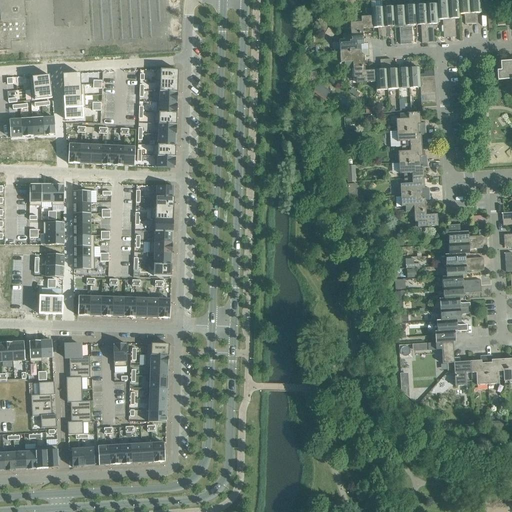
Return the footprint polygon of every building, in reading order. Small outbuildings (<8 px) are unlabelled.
[(0,0),(0,51),(8,51),(8,41),(11,40),(26,39),(23,0),(0,0)] [(440,0),(436,0),(436,5),(436,4),(437,20),(443,20),(443,22),(442,22),(443,38),(449,38),(446,0),(440,0)] [(446,0),(449,38),(455,37),(454,21),(453,21),(453,19),(459,19),(459,15),(458,15),(457,0),(446,0)] [(457,0),(458,15),(459,15),(464,14),(464,25),(470,24),(468,0),(457,0)] [(479,0),(468,0),(470,24),(475,24),(475,14),(481,13),(479,0)] [(436,5),(425,5),(427,43),(433,43),(432,27),(431,25),(438,24),(437,20),(436,4),(436,5)] [(425,5),(414,6),(415,26),(421,25),(421,27),(420,27),(421,43),(427,43),(425,5)] [(414,6),(403,7),(406,44),(412,44),(411,28),(410,28),(410,26),(415,26),(414,6)] [(393,7),(382,8),(384,38),(389,37),(389,27),(394,27),(393,7)] [(403,7),(393,7),(394,27),(399,27),(400,29),(399,29),(400,45),(406,44),(403,7)] [(371,10),(371,17),(372,17),(372,28),(378,28),(378,38),(384,38),(382,8),(371,9),(371,10)] [(350,24),(350,34),(350,35),(362,34),(362,29),(372,28),(372,17),(371,17),(365,17),(352,18),(352,24),(350,24)] [(319,31),(324,34),(327,29),(322,25),(319,31)] [(338,41),(339,51),(367,50),(367,44),(363,44),(362,34),(350,35),(350,34),(342,35),(342,41),(338,41)] [(344,68),(352,68),(352,67),(364,66),(363,56),(368,56),(367,50),(339,51),(340,63),(344,63),(344,68)] [(387,90),(398,89),(396,69),(391,70),(390,59),(385,60),(387,90)] [(375,91),(387,90),(385,60),(379,60),(380,70),(374,71),(375,82),(375,91)] [(500,81),(511,79),(511,61),(499,62),(500,81)] [(398,89),(409,89),(407,64),(401,64),(402,69),(396,69),(398,89)] [(409,89),(420,88),(420,84),(419,78),(418,68),(413,68),(412,64),(407,64),(409,89)] [(356,83),(375,82),(374,71),(364,71),(364,66),(352,67),(352,68),(353,78),(356,78),(356,83)] [(155,70),(155,82),(159,82),(159,81),(177,82),(178,71),(155,70)] [(316,72),(306,73),(307,82),(317,81),(316,72)] [(62,75),(63,87),(84,85),(80,85),(80,74),(62,75)] [(28,78),(30,90),(50,87),(49,76),(32,78),(28,78)] [(159,82),(159,92),(177,93),(177,82),(159,81),(159,82)] [(63,87),(64,98),(84,96),(84,85),(63,87)] [(31,101),(52,99),(50,87),(30,90),(31,101)] [(349,92),(356,98),(359,94),(351,88),(349,92)] [(159,102),(159,103),(177,104),(177,93),(159,92),(159,102)] [(64,98),(64,109),(85,107),(84,96),(64,98)] [(156,113),(156,114),(176,114),(177,104),(159,103),(159,102),(156,102),(156,113)] [(85,107),(64,109),(65,120),(82,119),(82,108),(85,108),(85,107)] [(154,113),(153,125),(158,125),(158,124),(176,125),(176,114),(156,114),(156,113),(154,113)] [(395,120),(396,131),(424,129),(424,123),(420,124),(419,113),(399,114),(399,119),(395,120)] [(31,119),(21,120),(22,137),(33,137),(31,116),(31,119)] [(42,116),(31,116),(33,137),(44,136),(42,116)] [(43,116),(42,116),(44,136),(55,135),(54,118),(43,118),(43,116)] [(9,121),(10,138),(22,137),(21,120),(9,121)] [(158,135),(176,136),(176,125),(158,124),(158,125),(158,135)] [(401,142),(401,147),(421,146),(420,135),(425,135),(424,129),(396,131),(397,142),(401,142)] [(155,145),(155,146),(175,147),(176,136),(158,135),(155,135),(155,145)] [(68,145),(67,164),(79,164),(80,145),(68,145)] [(80,145),(79,164),(90,165),(91,146),(80,145)] [(153,145),(152,157),(155,157),(175,157),(175,147),(155,146),(155,145),(153,145)] [(91,146),(90,165),(101,165),(102,146),(91,146)] [(102,146),(101,165),(112,166),(113,147),(102,146)] [(397,152),(398,163),(426,161),(426,156),(422,156),(421,146),(401,147),(401,152),(397,152)] [(113,147),(112,166),(122,166),(123,147),(113,147)] [(123,147),(122,166),(134,167),(135,148),(123,147)] [(155,157),(154,168),(174,169),(175,157),(155,157)] [(403,174),(403,179),(423,178),(422,168),(427,167),(426,161),(398,163),(399,174),(403,174)] [(399,185),(400,196),(428,194),(428,188),(424,189),(423,178),(403,179),(403,184),(399,185)] [(357,184),(348,184),(348,198),(352,198),(357,198),(357,184)] [(63,185),(52,186),(52,206),(63,206),(63,185)] [(29,186),(29,206),(41,206),(41,186),(29,186)] [(52,186),(41,186),(41,206),(41,203),(51,203),(51,206),(52,206),(52,186)] [(154,187),(153,198),(173,198),(174,187),(154,187)] [(72,192),(72,203),(90,203),(90,192),(81,192),(72,192)] [(405,212),(413,212),(413,211),(425,211),(424,200),(429,200),(428,194),(400,196),(401,207),(405,207),(405,212)] [(150,209),(173,210),(173,198),(153,198),(153,209),(150,209)] [(72,203),(73,214),(90,214),(90,203),(72,203)] [(150,209),(150,220),(152,220),(173,221),(173,210),(150,209)] [(413,211),(413,212),(414,223),(417,222),(417,228),(437,227),(436,215),(425,216),(425,211),(413,211)] [(73,214),(73,225),(90,225),(90,214),(73,214)] [(152,220),(152,232),(172,233),(173,221),(152,220)] [(43,223),(43,234),(64,234),(64,223),(52,223),(43,223)] [(73,225),(73,236),(93,236),(90,236),(90,225),(73,225)] [(447,233),(448,245),(486,242),(485,236),(478,237),(469,237),(469,238),(467,238),(467,232),(459,232),(459,225),(447,226),(448,233),(447,233)] [(358,230),(356,230),(359,240),(360,239),(361,239),(366,238),(363,228),(358,230)] [(152,232),(152,243),(172,244),(172,233),(152,232)] [(46,235),(46,246),(64,246),(64,234),(43,234),(43,235),(46,235)] [(73,236),(73,247),(93,247),(93,236),(73,236)] [(448,245),(449,255),(464,254),(464,255),(468,255),(468,249),(470,248),(470,249),(486,248),(486,242),(448,245)] [(149,243),(149,254),(172,254),(172,244),(152,243),(149,243)] [(73,247),(73,258),(94,258),(93,247),(73,247)] [(0,253),(0,268),(10,269),(10,254),(0,253)] [(149,254),(154,254),(153,265),(171,266),(172,254),(149,254)] [(444,255),(445,266),(483,264),(483,258),(467,259),(467,260),(464,260),(464,255),(464,254),(449,255),(444,255)] [(46,255),(46,266),(63,267),(64,255),(46,255)] [(73,258),(73,270),(94,270),(94,258),(73,258)] [(413,259),(405,259),(405,269),(419,269),(419,264),(413,264),(413,259)] [(445,266),(446,277),(461,276),(461,277),(465,276),(465,270),(467,270),(467,271),(483,270),(483,264),(445,266)] [(153,265),(153,276),(171,277),(171,266),(153,265)] [(46,266),(45,278),(51,278),(63,278),(63,267),(46,266)] [(0,268),(0,283),(9,284),(10,269),(0,268)] [(441,277),(442,289),(480,286),(480,280),(464,281),(464,282),(462,282),(461,277),(461,276),(446,277),(441,277)] [(0,283),(0,298),(9,299),(9,284),(0,283)] [(442,289),(443,299),(458,298),(458,299),(463,299),(462,293),(464,293),(480,292),(480,286),(442,289)] [(39,294),(39,315),(50,315),(51,294),(39,294)] [(51,294),(50,315),(61,315),(62,295),(51,294)] [(77,316),(89,317),(90,297),(78,297),(77,316)] [(89,317),(101,317),(101,298),(90,297),(89,317)] [(0,298),(0,313),(8,314),(9,299),(0,298)] [(112,317),(113,298),(101,298),(101,317),(112,317)] [(124,299),(113,298),(112,317),(123,318),(124,299)] [(439,299),(439,311),(469,309),(469,303),(459,304),(458,299),(458,298),(443,299),(439,299)] [(124,299),(123,318),(135,318),(135,299),(124,299)] [(135,318),(146,318),(147,299),(135,299),(135,318)] [(147,299),(146,318),(158,319),(158,300),(147,299)] [(170,300),(158,300),(158,319),(170,319),(170,300)] [(439,311),(440,321),(456,320),(456,321),(460,321),(460,315),(470,314),(469,309),(439,311)] [(436,321),(436,332),(454,331),(454,332),(467,331),(466,325),(456,326),(456,321),(456,320),(440,321),(436,321)] [(434,336),(434,340),(454,339),(454,335),(454,332),(454,331),(436,332),(434,332),(434,336)] [(447,372),(453,372),(454,372),(453,358),(452,343),(455,343),(454,339),(434,340),(435,343),(427,344),(427,351),(441,350),(442,364),(446,364),(447,372)] [(40,341),(29,342),(30,363),(41,362),(40,341)] [(51,341),(40,341),(41,362),(41,359),(52,358),(51,341)] [(23,342),(11,343),(13,362),(24,361),(23,342)] [(11,343),(0,344),(1,363),(13,362),(11,343)] [(81,344),(63,344),(64,360),(69,360),(69,368),(89,368),(89,357),(82,357),(81,344)] [(113,367),(126,367),(126,344),(113,345),(113,367)] [(146,344),(145,355),(168,356),(168,345),(146,344)] [(511,359),(502,360),(503,380),(503,386),(509,385),(509,383),(511,383),(511,354),(511,355),(511,359)] [(168,356),(145,355),(145,366),(150,366),(168,366),(168,356)] [(480,361),(469,362),(471,382),(476,381),(476,385),(487,385),(485,356),(479,357),(480,361)] [(491,356),(485,356),(487,385),(498,384),(498,380),(503,380),(502,360),(491,360),(491,356)] [(454,372),(453,372),(454,387),(466,386),(466,382),(471,382),(469,362),(459,362),(459,358),(453,358),(454,372)] [(167,377),(168,366),(150,366),(150,377),(167,377)] [(69,378),(66,378),(66,391),(82,390),(81,379),(90,378),(89,368),(69,368),(69,378)] [(407,374),(399,374),(400,392),(408,398),(409,398),(407,374)] [(167,389),(167,377),(150,377),(149,389),(167,389)] [(39,396),(30,396),(31,407),(51,405),(51,396),(54,396),(54,383),(38,383),(39,396)] [(149,399),(167,400),(167,389),(149,389),(144,389),(144,399),(149,399)] [(82,390),(66,391),(66,403),(70,403),(70,413),(91,412),(90,401),(82,402),(82,390)] [(144,410),(148,410),(166,411),(167,400),(149,399),(144,399),(144,410)] [(51,405),(31,407),(32,417),(40,417),(41,429),(56,428),(55,415),(52,415),(51,405)] [(432,409),(428,415),(435,420),(439,415),(432,409)] [(166,411),(148,410),(148,421),(166,421),(166,411)] [(71,422),(67,423),(67,436),(75,435),(81,435),(83,435),(83,423),(91,423),(91,420),(91,412),(70,413),(71,422)] [(163,443),(152,444),(152,446),(153,463),(164,462),(163,443)] [(141,445),(142,464),(153,463),(152,446),(152,444),(141,445)] [(130,445),(119,446),(121,465),(131,464),(130,445)] [(130,445),(131,464),(142,464),(141,445),(130,445)] [(37,470),(48,469),(46,446),(36,447),(36,449),(37,470)] [(46,446),(48,469),(59,468),(58,446),(46,446)] [(109,446),(97,447),(98,466),(110,466),(109,446)] [(121,465),(119,446),(109,446),(110,466),(121,465)] [(93,448),(82,449),(83,467),(94,466),(93,448)] [(36,449),(25,450),(26,470),(37,470),(36,449)] [(71,450),(72,467),(72,468),(83,467),(82,449),(71,449),(71,450)] [(14,451),(14,453),(15,471),(26,470),(25,450),(14,451)] [(15,471),(14,453),(4,454),(5,472),(15,471)]
